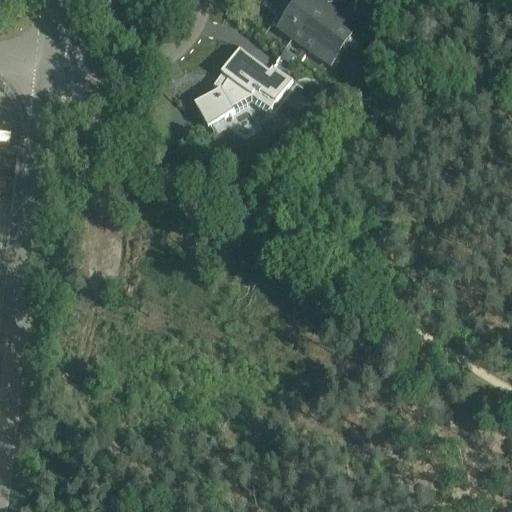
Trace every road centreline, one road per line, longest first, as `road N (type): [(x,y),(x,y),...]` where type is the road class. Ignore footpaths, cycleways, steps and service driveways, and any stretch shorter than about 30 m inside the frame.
road 1 (unclassified): [(0,485),(48,65)]
road 2 (unclassified): [(203,0),(187,36),(140,67),(48,65)]
